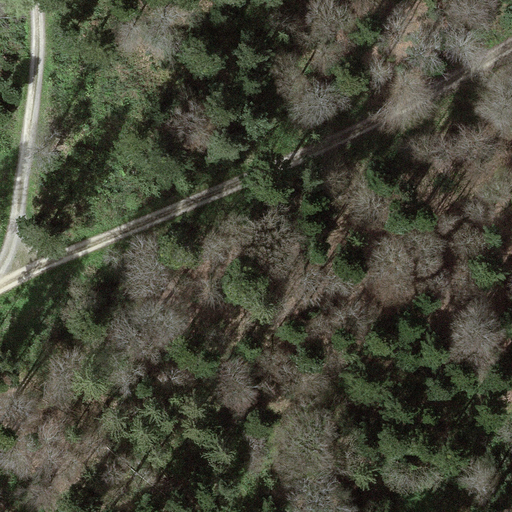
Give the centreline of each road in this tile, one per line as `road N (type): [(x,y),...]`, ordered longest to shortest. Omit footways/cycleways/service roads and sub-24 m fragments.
road 1 (track): [(0,284),(168,218),(511,54)]
road 2 (track): [(0,257),(35,94),(40,0)]
